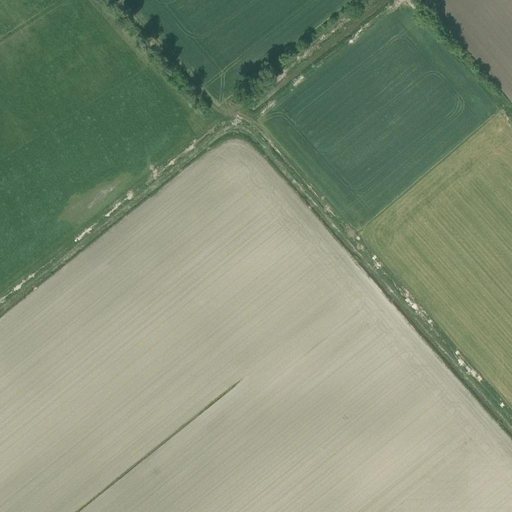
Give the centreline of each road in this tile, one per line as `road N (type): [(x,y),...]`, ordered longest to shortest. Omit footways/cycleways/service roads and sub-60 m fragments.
road 1 (track): [(0,300),(375,0)]
road 2 (track): [(413,0),(511,113)]
